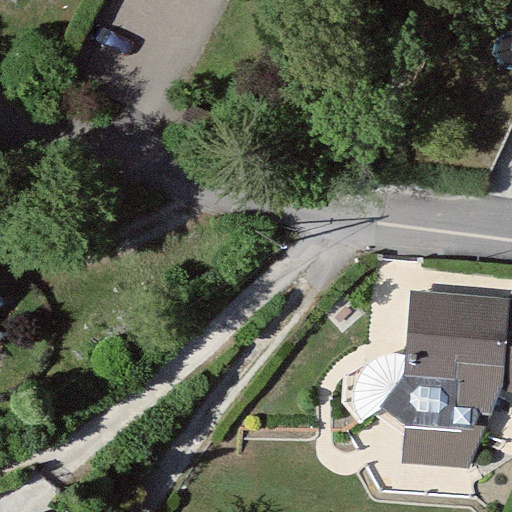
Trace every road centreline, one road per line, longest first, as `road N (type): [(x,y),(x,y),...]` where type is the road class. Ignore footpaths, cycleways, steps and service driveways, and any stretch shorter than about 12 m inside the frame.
road 1 (residential): [(511,233),(317,213),(208,187),(0,113)]
road 2 (track): [(141,511),(292,315),(338,216)]
